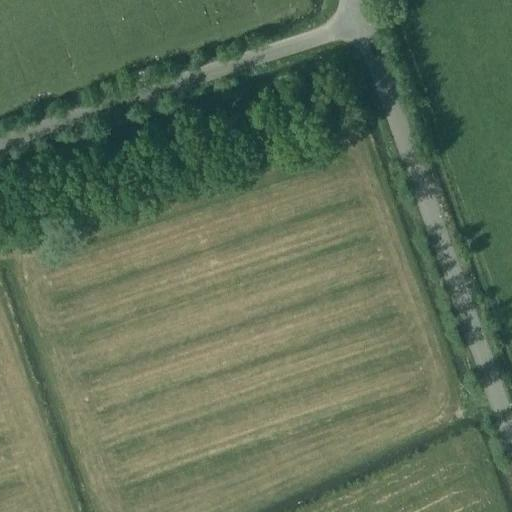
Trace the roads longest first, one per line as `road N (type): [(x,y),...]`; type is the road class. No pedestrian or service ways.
road 1 (unclassified): [(511,434),(362,21)]
road 2 (unclassified): [(0,143),(362,21)]
